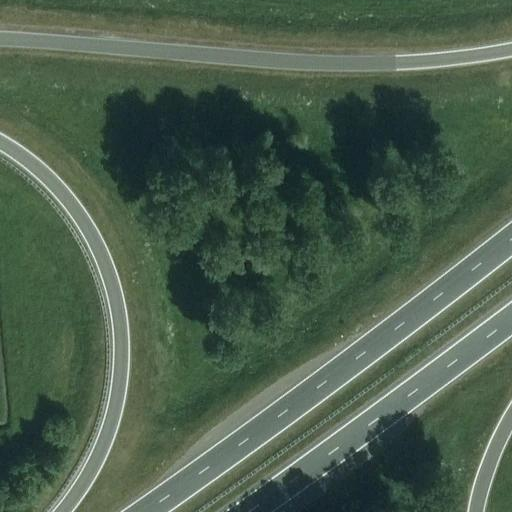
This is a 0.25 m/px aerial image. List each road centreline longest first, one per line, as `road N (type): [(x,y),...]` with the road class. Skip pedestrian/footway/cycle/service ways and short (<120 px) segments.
road 1 (trunk): [(511,52),(342,68),(0,42)]
road 2 (trunk): [(511,242),(146,511)]
road 3 (trunk): [(0,144),(74,210),(96,245),(119,324),(115,413),(100,456),(62,511)]
road 4 (trunk): [(250,511),(511,318)]
